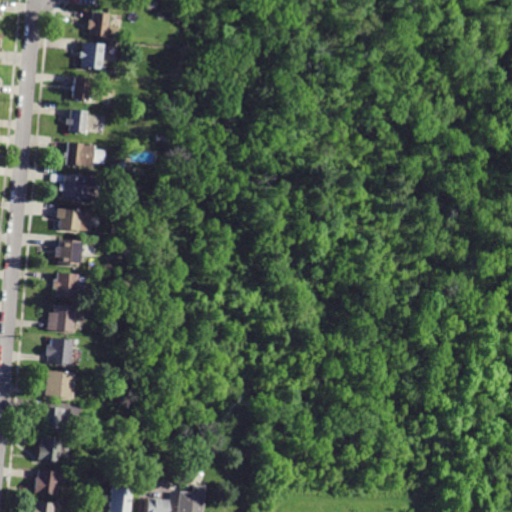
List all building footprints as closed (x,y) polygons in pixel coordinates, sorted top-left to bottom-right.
[(108,13),(105,37),(88,36),(88,29),(85,29),(86,19),(90,20),(91,12),(108,13)] [(104,44),(101,70),(80,68),(81,58),(78,58),(79,52),(81,52),(82,42),(104,44)] [(74,77),(91,79),(89,102),(72,100),(72,91),(70,91),(70,85),(73,85),(74,77)] [(70,109),(86,111),(84,134),(68,132),(68,125),(65,124),(66,119),(69,119),(70,109)] [(66,143),(93,145),(93,149),(105,150),(104,164),(92,163),(92,167),(64,164),(64,158),(62,158),(63,152),(66,153),(66,143)] [(93,177),(91,199),(61,196),(61,191),(59,191),(59,184),(61,184),(62,174),(93,177)] [(57,208),(80,210),(80,215),(90,215),(88,231),(58,228),(58,218),(55,218),(56,208),(57,208)] [(60,239),(80,241),(78,265),(57,263),(57,257),(53,257),(54,247),(57,247),(58,239),(60,239)] [(56,273),(76,275),(74,299),(53,297),(54,289),(51,288),(52,280),(55,280),(56,273)] [(74,307),(72,332),(45,329),(47,313),(52,313),(52,305),(74,307)] [(71,340),(69,365),(46,363),(46,356),(44,356),(45,345),(49,345),(50,338),(71,340)] [(45,371),(73,373),(70,399),(43,396),(45,371)] [(58,409),(56,430),(40,429),(42,407),(58,409)] [(40,438),(59,439),(57,462),(35,460),(36,445),(39,445),(40,438)] [(37,470),(56,472),(54,495),(32,493),(34,477),(36,477),(37,470)] [(202,486),(205,486),(202,511),(175,511),(178,492),(190,493),(190,485),(202,486)] [(131,489),(129,511),(107,511),(110,487),(131,489)] [(169,499),(170,499),(168,511),(145,511),(147,497),(169,499)] [(52,503),(51,511),(30,511),(31,507),(33,507),(34,502),(52,503)]
